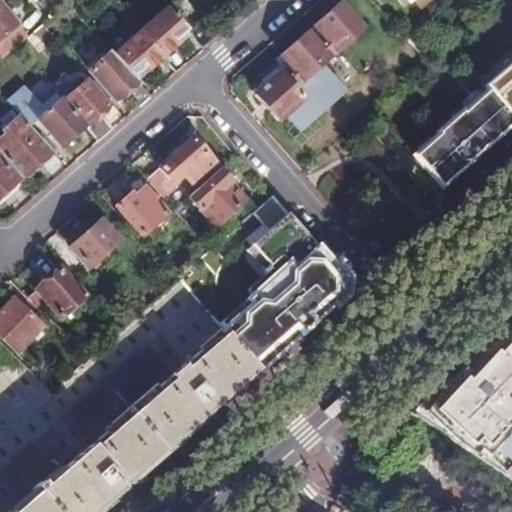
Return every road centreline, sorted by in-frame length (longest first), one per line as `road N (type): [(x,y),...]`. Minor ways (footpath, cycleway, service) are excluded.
road 1 (motorway): [(136,0),(170,226),(197,511)]
road 2 (motorway): [(283,511),(262,214),(233,0)]
road 3 (residential): [(195,80),(403,328)]
road 4 (residential): [(0,250),(195,80)]
road 5 (primary): [(255,461),(403,328)]
road 6 (primary): [(403,328),(511,233)]
road 7 (residential): [(195,80),(286,0)]
